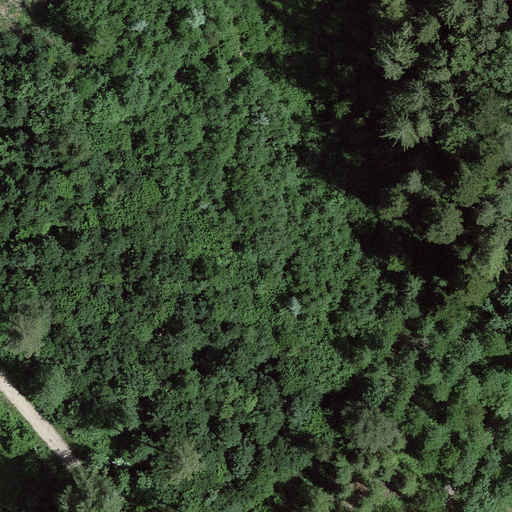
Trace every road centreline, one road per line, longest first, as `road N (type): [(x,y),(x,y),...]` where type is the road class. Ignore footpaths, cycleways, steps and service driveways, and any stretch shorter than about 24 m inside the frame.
road 1 (track): [(0,375),(102,511)]
road 2 (track): [(422,511),(511,396)]
